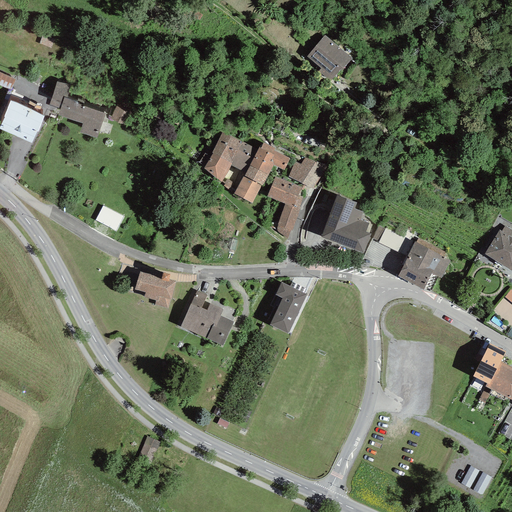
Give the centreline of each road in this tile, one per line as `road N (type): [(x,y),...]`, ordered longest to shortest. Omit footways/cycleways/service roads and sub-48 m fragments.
road 1 (tertiary): [(325,499),(155,413),(102,355),(40,240),(0,194)]
road 2 (track): [(511,201),(437,172),(315,91),(208,0)]
road 3 (residential): [(52,214),(116,252),(169,267),(352,275),(383,293)]
road 4 (tertiary): [(383,293),(372,305),(367,408),(325,499)]
road 5 (tertiary): [(511,348),(418,295),(383,293)]
